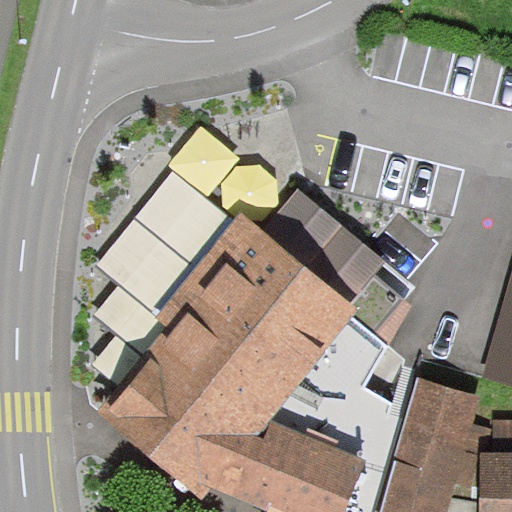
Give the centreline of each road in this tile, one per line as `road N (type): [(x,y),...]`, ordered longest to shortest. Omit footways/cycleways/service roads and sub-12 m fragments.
road 1 (tertiary): [(27,511),(21,281),(36,167),(76,20)]
road 2 (residential): [(76,20),(212,36),(337,0)]
